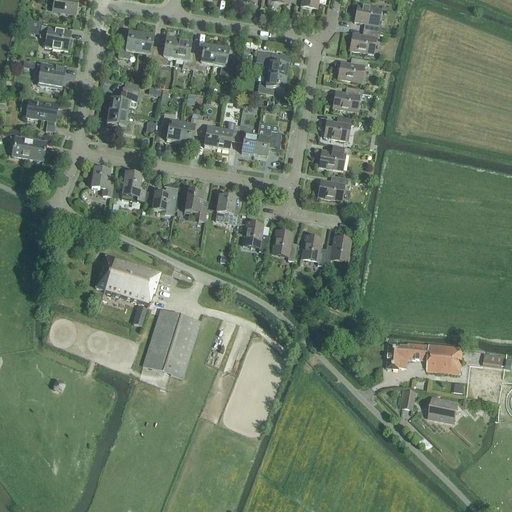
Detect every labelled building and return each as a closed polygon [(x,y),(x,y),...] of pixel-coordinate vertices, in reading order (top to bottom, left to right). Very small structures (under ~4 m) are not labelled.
[(74,16),(76,1),(72,0),(51,0),(56,1),(54,12),(74,16)] [(301,0),(300,9),(317,11),(318,0),(301,0)] [(363,31),(380,34),(381,28),(378,28),(381,11),(357,7),(354,24),(364,25),(363,31)] [(30,23),(29,29),(41,31),(40,37),(40,39),(46,40),(44,49),(68,53),(71,33),(42,28),(42,25),(30,23)] [(380,34),(363,31),(362,37),(352,36),(349,52),(373,56),(376,40),(379,40),(380,34)] [(137,55),(140,36),(128,34),(126,44),(120,43),(118,59),(129,61),(130,54),(137,55)] [(140,36),(137,55),(146,56),(144,63),(155,65),(157,49),(152,48),(154,39),(140,36)] [(157,49),(155,65),(166,67),(167,60),(175,61),(178,43),(166,41),(164,50),(157,49)] [(178,43),(175,61),(183,63),(182,70),(192,72),(195,56),(190,55),(191,45),(178,43)] [(195,56),(192,72),(193,72),(196,72),(204,73),(205,66),(212,68),(215,49),(203,47),(202,57),(195,56)] [(215,49),(212,68),(221,69),(220,76),(231,78),(233,62),(227,61),(229,51),(215,49)] [(269,69),(267,77),(286,81),(288,67),(287,67),(288,65),(288,66),(289,59),(271,56),(257,53),(256,64),(262,65),(262,68),(269,69)] [(367,69),(368,63),(351,60),(350,66),(340,64),(337,81),(361,85),(364,68),(367,69)] [(61,91),(65,71),(41,67),(38,87),(61,91)] [(286,81),(267,77),(266,85),(259,84),(257,95),(273,97),(274,91),(284,93),(286,81)] [(111,101),(108,113),(127,116),(129,108),(136,110),(139,92),(123,89),(120,102),(111,101)] [(362,97),(363,92),(349,90),(348,96),(345,95),(335,94),(332,110),(356,114),(359,98),(362,98),(362,97)] [(55,129),(54,128),(57,108),(29,103),(26,119),(47,123),(45,133),(54,135),(55,129)] [(127,116),(108,113),(106,126),(116,128),(115,134),(131,136),(133,125),(126,124),(127,116)] [(178,144),(181,126),(174,125),(175,118),(164,116),(161,132),(167,133),(166,142),(178,144)] [(353,127),(354,121),(337,118),(336,124),(326,123),(323,139),(347,143),(350,127),(353,127)] [(181,126),(178,144),(191,147),(193,137),(199,138),(201,122),(191,120),(190,127),(181,126)] [(201,122),(199,138),(205,139),(203,149),(216,151),(219,132),(211,131),(212,124),(201,122)] [(219,132),(216,151),(229,153),(230,143),(236,144),(239,128),(228,127),(227,134),(219,132)] [(239,128),(236,144),(243,145),(241,155),(254,157),(257,138),(249,137),(250,130),(239,128)] [(257,138),(254,157),(266,159),(268,150),(279,152),(282,136),(266,133),(265,140),(257,138)] [(43,163),(46,145),(15,140),(12,158),(43,163)] [(348,157),(349,151),(332,148),(331,154),(321,152),(318,169),(342,173),(345,156),(348,157)] [(111,199),(114,186),(108,185),(110,173),(94,171),(91,190),(103,192),(102,198),(111,199)] [(143,205),(145,193),(139,192),(141,178),(125,176),(121,202),(143,205)] [(347,187),(348,181),(331,178),(330,184),(320,183),(317,199),(341,203),(344,187),(347,187)] [(173,218),(174,213),(178,191),(166,189),(165,196),(155,195),(152,212),(165,214),(165,216),(173,218)] [(204,224),(207,209),(201,208),(203,195),(187,193),(184,213),(194,215),(193,220),(198,221),(198,223),(204,224)] [(237,227),(240,208),(234,207),(235,201),(219,198),(216,215),(228,217),(226,226),(237,227)] [(265,255),(268,238),(261,237),(263,227),(247,224),(243,248),(259,251),(259,254),(265,255)] [(294,263),(296,247),(290,245),(292,236),(276,233),(272,257),(288,260),(288,262),(294,263)] [(317,267),(323,268),(324,265),(326,251),(320,250),(322,241),(305,238),(301,262),(317,265),(317,267)] [(347,265),(351,241),(334,239),(333,249),(327,248),(326,251),(324,265),(330,265),(330,263),(347,265)] [(161,274),(105,256),(95,290),(104,293),(104,294),(149,308),(152,298),(154,299),(161,274)] [(221,257),(220,264),(227,266),(228,259),(221,257)] [(160,312),(156,324),(142,368),(182,381),(200,324),(160,312)] [(460,376),(462,350),(429,347),(429,348),(408,346),(408,349),(397,348),(397,344),(389,343),(387,371),(399,372),(399,371),(406,372),(407,361),(427,363),(426,373),(460,376)] [(484,356),(483,365),(501,368),(503,358),(484,356)] [(464,395),(465,386),(456,385),(455,394),(464,395)] [(403,393),(400,410),(412,412),(415,396),(403,393)] [(454,422),(458,406),(432,401),(428,420),(437,422),(437,419),(454,422)]
